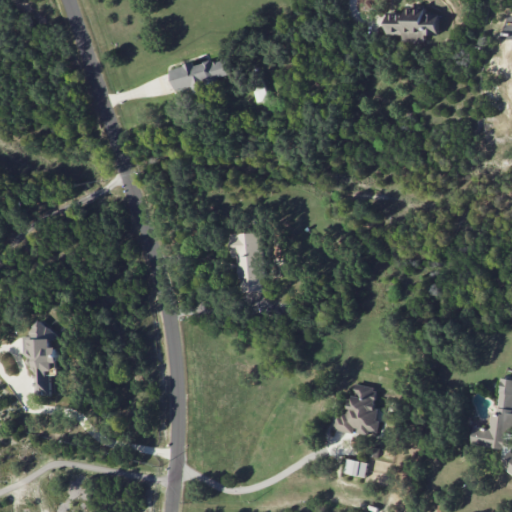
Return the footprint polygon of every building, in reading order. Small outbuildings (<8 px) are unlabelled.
[(438,35),(439,14),(424,13),(424,8),(406,7),(406,14),(387,13),(387,34),(403,35),(403,41),(425,41),(425,35),(438,35)] [(173,69),(179,91),(235,76),(230,58),(214,62),(214,60),(196,65),(196,63),(173,69)] [(231,233),(231,257),(238,256),(239,300),(257,300),(257,292),(263,292),(263,233),(231,233)] [(33,395),(51,395),(51,375),(57,375),(57,323),(32,324),(33,336),(32,336),(33,395)] [(470,444),(505,449),(507,431),(511,432),(511,378),(502,377),(497,412),(491,412),(489,428),(473,426),(470,444)] [(333,429),(354,434),(355,431),(376,435),(379,420),(376,419),(378,409),(374,408),(378,388),(354,384),(348,416),(336,413),(333,429)] [(511,472),(511,450),(501,464),(511,472)] [(368,463),(347,458),(344,472),(365,477),(368,463)]
